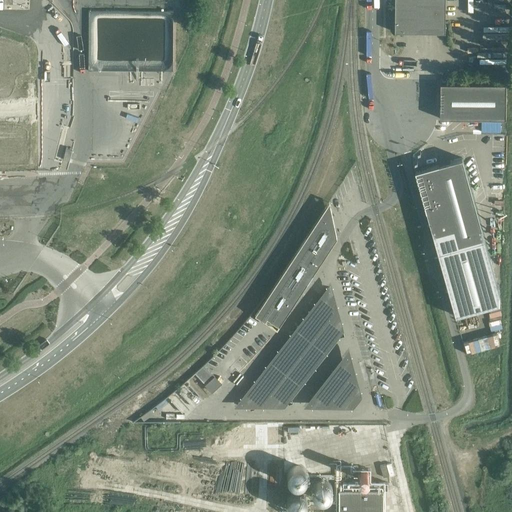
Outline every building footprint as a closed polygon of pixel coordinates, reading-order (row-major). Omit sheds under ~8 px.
[(445,32),(445,0),(394,0),(395,32),(403,32),(445,32)] [(505,83),(451,83),(440,83),(440,95),(440,106),(440,118),(455,118),(506,119),(505,83)] [(69,161),(72,149),(66,147),(63,159),(69,161)] [(485,239),(462,158),(450,161),(450,162),(445,164),(439,165),(438,164),(416,170),(415,170),(415,171),(426,211),(438,252),(485,239)] [(313,274),(337,238),(330,207),(322,219),(319,217),(267,296),(255,314),(265,321),(267,318),(279,326),(307,283),(313,274)] [(500,296),(485,239),(438,252),(447,287),(455,316),(499,303),(500,296)] [(332,284),(235,408),(286,408),(346,330),(332,284)] [(490,317),(501,317),(501,307),(489,308),(490,317)] [(469,340),(472,351),(497,344),(494,333),(469,340)] [(365,396),(351,349),(303,408),(356,409),(365,396)] [(221,383),(204,365),(195,373),(212,392),(213,391),(212,391),(220,383),(221,384),(221,383)] [(308,477),(308,476),(308,475),(307,474),(307,473),(307,472),(306,471),(306,470),(305,470),(305,469),(304,468),(303,467),(301,466),(300,466),(299,466),(298,466),(296,466),(295,466),(294,466),(293,467),(292,467),(290,468),(289,469),(289,470),(288,472),(288,473),(287,473),(287,474),(287,476),(287,477),(287,478),(287,479),(288,479),(288,481),(289,482),(290,483),(291,484),(293,485),(294,486),(295,486),(296,486),(297,486),(299,486),(300,486),(301,486),(302,485),(303,485),(304,483),(305,482),(306,481),(307,480),(307,479),(307,478),(308,477)] [(361,480),(362,480),(363,480),(364,481),(365,480),(366,480),(367,480),(367,479),(368,479),(368,478),(369,478),(369,477),(369,476),(369,475),(369,474),(368,473),(367,472),(365,471),(364,471),(363,471),(362,472),(361,472),(360,473),(360,474),(360,475),(359,475),(359,476),(360,477),(360,478),(360,479),(361,480)] [(333,491),(333,490),(333,489),(333,488),(332,487),(332,486),(331,485),(331,484),(330,483),(329,482),(328,481),(327,481),(326,480),(324,480),(323,480),(322,480),(320,480),(319,481),(317,481),(316,482),(315,483),(315,484),(314,485),(313,486),(313,487),(313,488),(312,489),(312,490),(312,491),(312,492),(313,493),(313,494),(313,495),(314,495),(314,496),(315,497),(316,498),(317,499),(318,500),(319,500),(320,500),(322,500),(323,500),(324,500),(325,500),(326,500),(327,499),(328,499),(329,498),(330,497),(331,496),(332,495),(332,494),(333,493),(333,491)] [(383,511),(384,490),(339,490),(338,511),(383,511)] [(308,504),(308,503),(308,502),(307,501),(307,500),(307,498),(306,497),(305,497),(304,495),(303,494),(302,494),(301,493),(300,493),(299,493),(297,493),(295,493),(294,493),(293,493),(292,494),(291,495),(290,496),(289,497),(289,498),(288,499),(287,501),(287,502),(287,503),(287,504),(287,505),(288,506),(288,507),(288,508),(289,509),(290,510),(292,511),(293,511),(292,511),(301,511),(302,511),(303,511),(305,510),(305,509),(306,508),(307,507),(307,506),(307,505),(308,504)]
